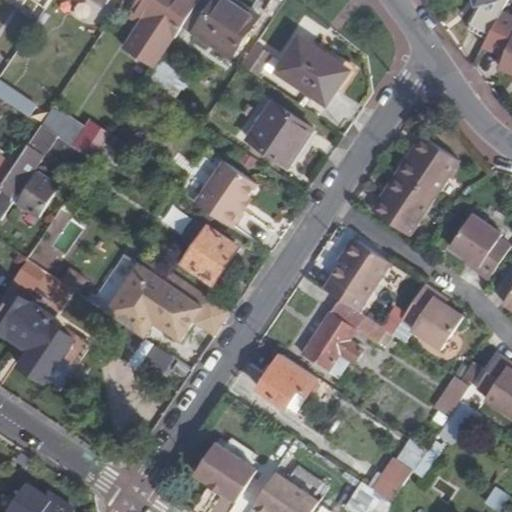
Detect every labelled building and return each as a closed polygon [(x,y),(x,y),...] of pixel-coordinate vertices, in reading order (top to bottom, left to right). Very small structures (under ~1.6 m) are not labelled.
[(140,0),(135,9),(145,15),(125,48),(157,67),(185,23),(200,0),(140,0)] [(200,0),(185,23),(195,30),(215,0),(200,0)] [(261,14),(239,0),(215,0),(195,30),(234,56),(261,14)] [(476,34),(492,40),(505,17),(511,2),(511,0),(458,0),(458,2),(463,0),(479,0),(483,11),(488,9),(476,34)] [(507,66),(511,68),(511,19),(505,17),(492,40),(489,45),(511,55),(507,66)] [(350,70),(301,37),(278,71),(327,104),(350,70)] [(273,55),(256,44),(242,66),(259,77),(273,55)] [(169,58),(151,77),(172,97),(190,78),(169,58)] [(0,95),(30,116),(37,105),(0,80),(0,95)] [(314,128),(274,102),(249,140),(288,166),(314,128)] [(96,155),(112,129),(93,118),(78,144),(96,155)] [(94,159),(43,124),(15,166),(1,187),(0,188),(0,218),(2,220),(13,202),(19,202),(40,216),(61,185),(36,168),(50,148),(67,159),(77,165),(80,161),(89,167),(94,159)] [(461,160),(422,135),(414,147),(417,150),(385,200),(381,197),(373,210),(410,236),(461,160)] [(131,157),(107,141),(99,152),(123,169),(131,157)] [(417,150),(414,147),(381,197),(385,200),(417,150)] [(15,166),(0,155),(0,185),(1,187),(15,166)] [(86,172),(89,167),(80,161),(77,165),(67,159),(86,172)] [(259,184),(226,161),(197,202),(234,227),(245,211),(242,209),(250,197),(259,184)] [(253,199),(250,197),(242,209),(245,211),(253,199)] [(505,234),(474,213),(451,247),(462,254),(480,266),(477,271),(490,280),(511,246),(511,245),(502,239),(505,234)] [(236,244),(198,217),(185,236),(196,244),(184,262),(215,284),(228,265),(224,262),(236,244)] [(393,263),(358,239),(326,287),(361,311),(393,263)] [(240,246),(236,244),(224,262),(228,265),(240,246)] [(480,266),(462,254),(458,260),(477,271),(480,266)] [(141,270),(202,310),(211,298),(150,256),(141,270)] [(131,327),(140,333),(147,323),(155,328),(181,346),(204,311),(202,310),(141,270),(116,308),(94,293),(89,300),(131,327)] [(414,330),(443,349),(465,316),(455,309),(437,296),(439,292),(427,284),(394,333),(407,342),(414,330)] [(29,298),(15,288),(0,310),(0,332),(1,333),(4,330),(7,332),(13,330),(34,344),(23,362),(61,387),(89,345),(51,319),(55,314),(43,306),(46,302),(33,293),(29,298)] [(437,296),(455,309),(457,304),(439,292),(437,296)] [(387,330),(340,299),(304,354),(338,377),(349,359),(355,363),(364,350),(350,341),(356,331),(361,335),(362,333),(378,343),(387,330)] [(146,338),(148,339),(155,328),(147,323),(140,333),(146,338)] [(140,333),(131,327),(114,352),(130,362),(146,338),(140,333)] [(173,355),(159,346),(143,371),(156,380),(173,355)] [(319,378),(283,353),(260,389),(297,413),(319,378)] [(511,362),(511,361),(500,353),(477,387),(488,395),(485,398),(511,416),(511,368),(509,366),(511,362)] [(482,367),(474,362),(467,373),(475,378),(482,367)] [(475,378),(467,373),(464,377),(472,382),(475,378)] [(471,385),(458,377),(436,408),(449,417),(471,385)] [(483,415),(462,401),(461,403),(441,433),(453,442),(470,417),(478,423),(483,415)] [(411,439),(398,459),(414,469),(427,449),(411,439)] [(224,492),(238,502),(259,470),(218,442),(197,474),(211,483),(210,485),(223,493),(224,492)] [(22,452),(18,459),(28,466),(33,458),(22,452)] [(414,469),(398,459),(394,457),(383,474),(379,472),(370,485),(374,487),(374,488),(393,501),(414,469)] [(290,477),(279,470),(253,509),(258,511),(313,511),(331,486),(299,464),(290,477)] [(28,482),(7,511),(74,511),(73,506),(62,498),(54,500),(46,494),(28,482)] [(349,504),(361,511),(388,511),(395,502),(393,501),(374,488),(364,482),(349,504)] [(50,490),(46,494),(54,500),(62,498),(50,490)]
